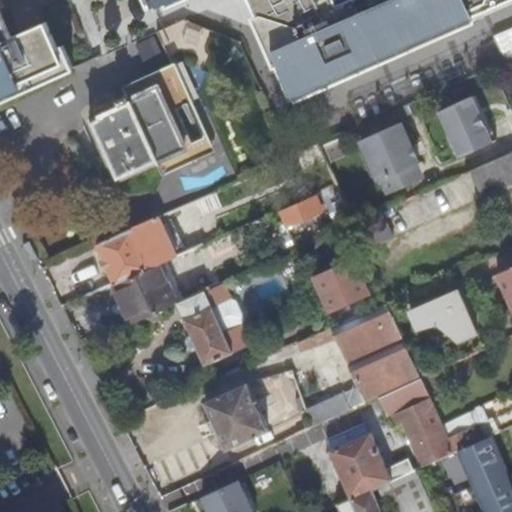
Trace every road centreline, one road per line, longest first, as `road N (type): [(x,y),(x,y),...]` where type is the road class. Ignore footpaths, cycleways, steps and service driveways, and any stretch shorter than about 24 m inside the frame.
road 1 (secondary): [(134,511),(0,250)]
road 2 (residential): [(511,13),(286,117)]
